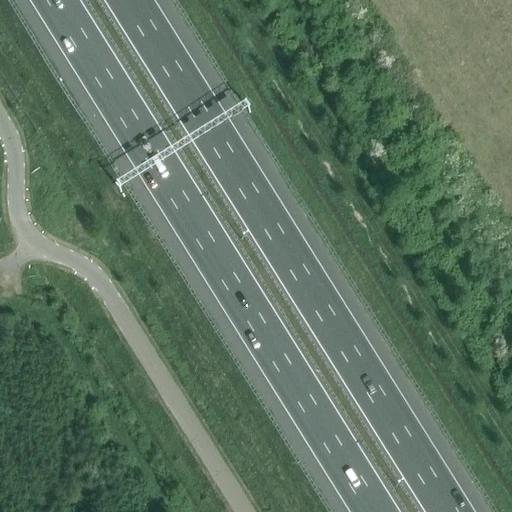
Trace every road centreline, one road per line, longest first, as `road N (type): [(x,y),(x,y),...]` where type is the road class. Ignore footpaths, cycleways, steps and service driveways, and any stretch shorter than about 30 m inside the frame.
road 1 (motorway): [(451,511),(131,0)]
road 2 (motorway): [(56,0),(376,511)]
road 3 (unclassified): [(243,511),(104,287),(23,231),(0,118)]
